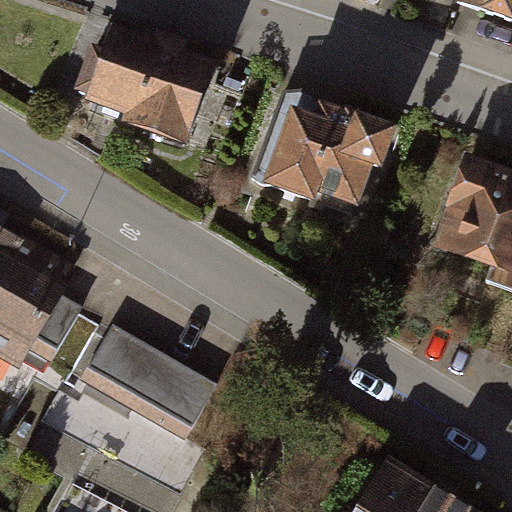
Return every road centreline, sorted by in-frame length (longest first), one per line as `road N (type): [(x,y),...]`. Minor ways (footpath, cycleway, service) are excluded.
road 1 (residential): [(511,449),(0,138)]
road 2 (residential): [(150,0),(511,117)]
